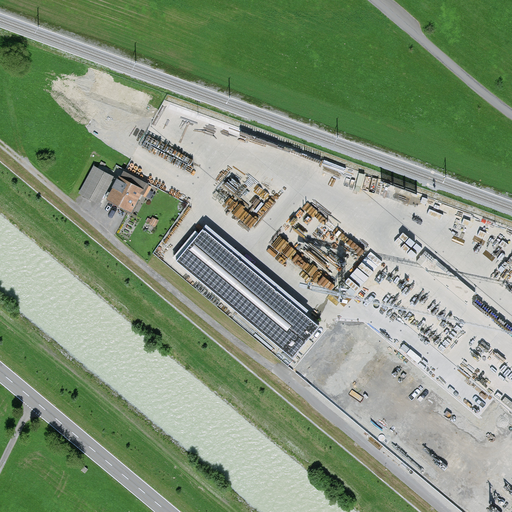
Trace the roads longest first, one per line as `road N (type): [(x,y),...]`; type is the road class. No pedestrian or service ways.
road 1 (residential): [(444,511),(21,160)]
road 2 (primary): [(0,371),(167,511)]
road 3 (residential): [(511,113),(374,0)]
